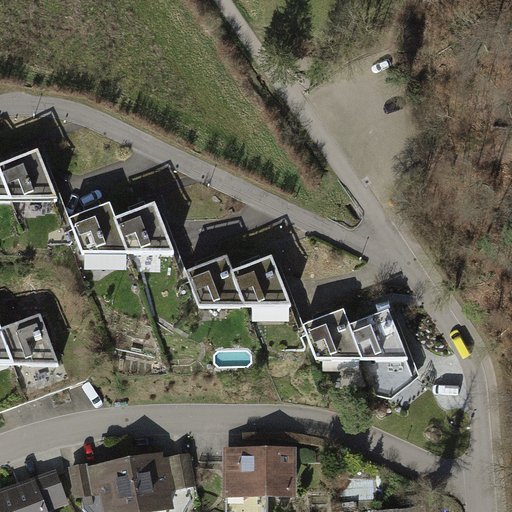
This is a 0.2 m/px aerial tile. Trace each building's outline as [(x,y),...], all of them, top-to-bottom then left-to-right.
[(0,164),(0,203),(61,204),(41,157),(3,171),(0,164)] [(112,208),(73,222),(85,256),(178,257),(160,210),(120,226),(112,208)] [(230,263),(190,277),(203,311),(292,309),(275,265),(237,281),(230,263)] [(322,323),(305,329),(319,362),(407,364),(388,316),(367,324),(350,330),(344,314),(322,323)] [(0,325),(0,365),(62,366),(43,321),(3,334),(0,325)] [(297,452),(223,453),(223,511),(267,511),(267,502),(297,502),(297,452)] [(169,453),(74,470),(79,499),(106,495),(108,511),(179,511),(178,501),(184,492),(198,491),(192,457),(172,462),(169,453)] [(1,492),(0,492),(0,511),(55,511),(69,507),(56,472),(1,492)]
